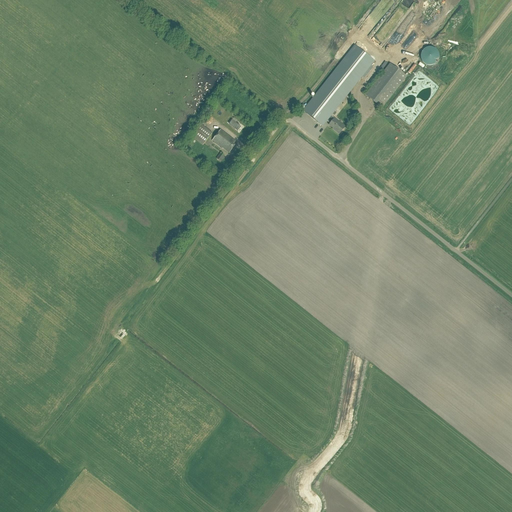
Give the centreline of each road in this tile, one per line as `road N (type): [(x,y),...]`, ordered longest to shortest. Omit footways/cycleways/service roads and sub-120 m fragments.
road 1 (unclassified): [(511,295),(293,122),(279,125),(252,159)]
road 2 (track): [(252,159),(126,322)]
